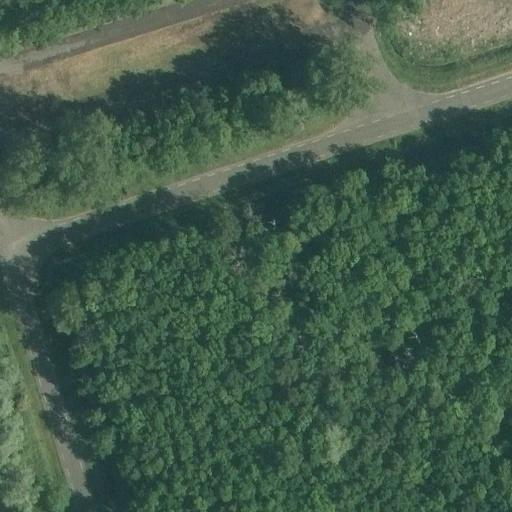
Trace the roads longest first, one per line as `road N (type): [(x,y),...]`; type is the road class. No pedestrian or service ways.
road 1 (unclassified): [(87,511),(9,250),(390,124)]
road 2 (unclassified): [(390,124),(351,0)]
road 3 (tertiary): [(390,124),(511,85)]
